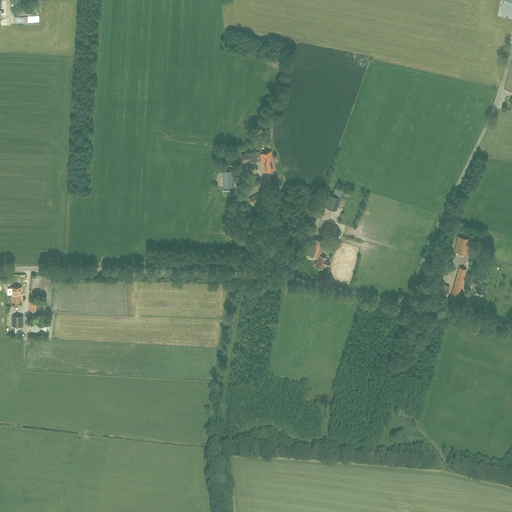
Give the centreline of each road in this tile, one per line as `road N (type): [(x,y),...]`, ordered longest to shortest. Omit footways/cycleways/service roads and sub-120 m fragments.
road 1 (unclassified): [(0,270),(268,278),(404,305)]
road 2 (unclassified): [(404,305),(511,55)]
